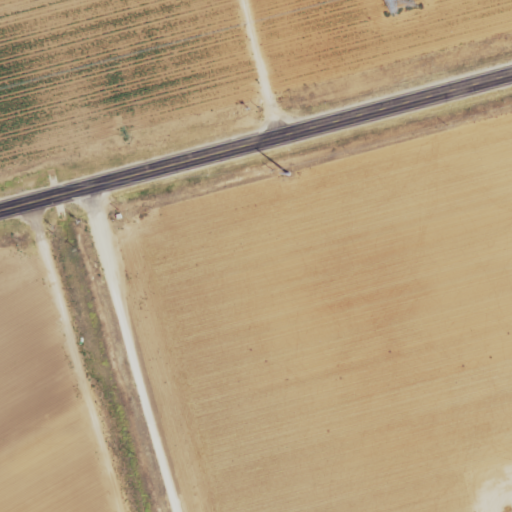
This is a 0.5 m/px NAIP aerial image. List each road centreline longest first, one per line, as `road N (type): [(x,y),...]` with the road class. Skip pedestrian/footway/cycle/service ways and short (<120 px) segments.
road 1 (secondary): [(0,199),(511,65)]
road 2 (residential): [(144,511),(111,333),(91,302),(86,252),(51,186)]
